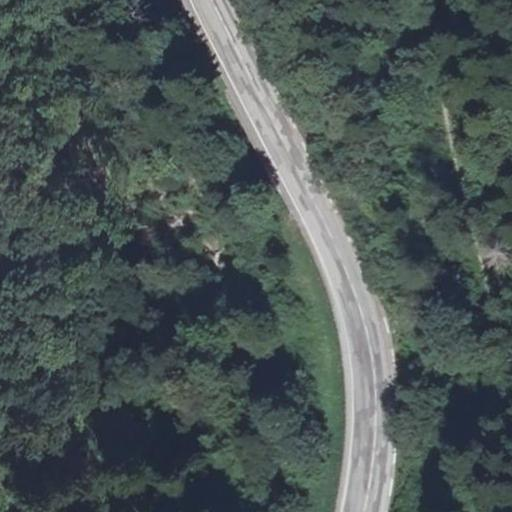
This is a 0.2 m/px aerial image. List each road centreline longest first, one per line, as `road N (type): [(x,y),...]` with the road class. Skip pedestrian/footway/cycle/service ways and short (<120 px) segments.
road 1 (secondary): [(214,0),(353,282),(374,345),(377,458),(365,511)]
road 2 (track): [(454,0),(464,132),(495,335),(456,471),(425,511)]
